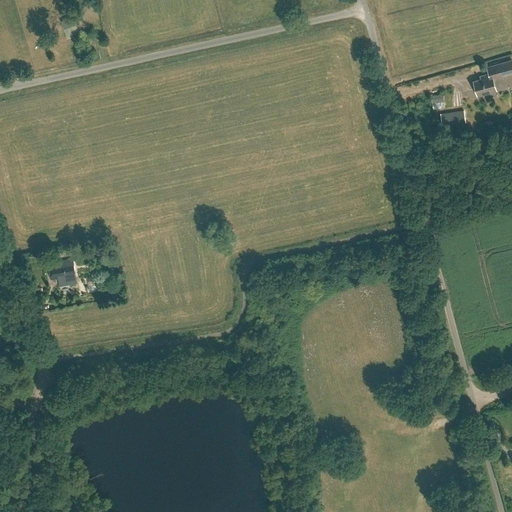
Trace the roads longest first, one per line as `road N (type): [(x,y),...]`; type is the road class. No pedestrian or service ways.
road 1 (unclassified): [(472,401),(366,9)]
road 2 (unclassified): [(0,90),(366,9)]
road 3 (unclassified): [(30,414),(43,361),(0,254)]
